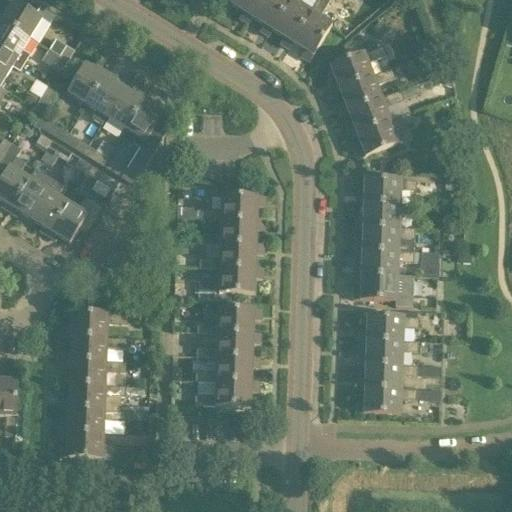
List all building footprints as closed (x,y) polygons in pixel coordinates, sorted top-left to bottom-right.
[(234,0),(230,7),(242,15),(238,21),(247,27),(251,20),(263,0),(234,0)] [(263,0),(251,20),(263,28),(259,34),(267,39),(271,33),(290,2),(286,0),(263,0)] [(290,0),(290,2),(271,33),(283,40),(279,46),(287,52),(291,45),(310,15),(299,8),(303,0),(290,0)] [(325,0),(319,0),(310,15),(291,45),(303,53),(299,59),(308,65),(331,28),(319,20),(330,3),(325,0)] [(1,13),(0,14),(0,23),(29,42),(42,22),(13,4),(6,16),(1,13)] [(22,53),(29,42),(0,23),(0,49),(25,65),(30,58),(22,53)] [(25,65),(0,49),(0,76),(6,80),(12,70),(20,75),(25,65)] [(59,60),(67,66),(74,54),(66,49),(59,60)] [(382,49),(362,58),(330,70),(335,84),(328,87),(332,96),(339,93),(371,80),(366,67),(386,59),(382,49)] [(55,84),(67,66),(59,60),(47,78),(55,84)] [(67,96),(87,108),(104,80),(107,75),(99,69),(96,75),(85,68),(67,96)] [(391,72),(371,80),(339,93),(344,106),(337,109),(341,118),(347,115),(380,102),(375,89),(395,81),(391,72)] [(107,75),(104,80),(87,108),(96,114),(91,121),(101,127),(106,120),(123,92),(112,85),(116,80),(107,75)] [(47,91),(40,102),(48,106),(60,87),(55,84),(47,78),(46,80),(47,91)] [(123,92),(106,120),(125,132),(142,104),(146,98),(138,93),(134,99),(123,92)] [(399,94),(380,102),(347,115),(352,128),(346,131),(349,140),(356,137),(389,124),(384,111),(403,104),(399,94)] [(125,132),(136,138),(131,146),(139,151),(131,164),(143,171),(155,152),(165,137),(154,130),(162,116),(151,109),(155,104),(146,98),(142,104),(125,132)] [(48,106),(40,102),(34,112),(41,117),(48,106)] [(408,116),(389,124),(356,137),(361,150),(354,153),(358,162),(398,147),(393,134),(412,126),(408,116)] [(40,130),(64,145),(69,137),(40,119),(33,130),(38,133),(40,130)] [(83,157),(88,149),(69,137),(64,145),(83,157)] [(36,146),(47,154),(52,145),(41,138),(36,146)] [(0,146),(0,155),(4,158),(11,146),(3,142),(0,146)] [(71,157),(52,145),(47,154),(66,165),(71,157)] [(0,184),(0,202),(4,204),(0,209),(0,210),(8,215),(29,182),(19,176),(25,166),(16,160),(21,153),(11,146),(4,158),(0,164),(0,170),(6,175),(0,184)] [(83,157),(102,169),(107,161),(88,149),(83,157)] [(102,169),(114,176),(119,168),(107,161),(102,169)] [(74,170),(84,177),(90,168),(79,162),(74,170)] [(119,187),(90,168),(84,177),(113,195),(119,187)] [(20,214),(31,221),(54,184),(35,172),(29,182),(8,215),(16,220),(20,214)] [(415,183),(399,183),(364,182),(364,196),(355,196),(356,206),(364,207),(398,207),(399,194),(415,194),(415,183)] [(31,221),(42,228),(38,234),(46,239),(67,206),(57,199),(63,190),(54,184),(31,221)] [(200,213),(200,223),(256,224),(256,209),(264,209),(264,200),(220,199),(220,214),(200,213)] [(77,212),(67,206),(46,239),(54,244),(58,239),(70,246),(78,232),(87,237),(103,211),(85,200),(77,212)] [(415,208),(398,207),(364,207),(363,220),(355,220),(355,230),(363,230),(397,231),(398,218),(414,219),(415,208)] [(219,224),(219,238),(199,237),(199,246),(255,248),(256,235),(263,235),(263,224),(256,224),(200,223),(219,224)] [(414,232),(397,231),(363,230),(362,244),(354,244),(354,254),(362,255),(397,255),(397,242),(414,242),(414,232)] [(219,248),(218,262),(199,261),(198,270),(255,271),(255,258),(262,258),(263,248),(255,248),(199,246),(199,247),(219,248)] [(413,256),(397,255),(362,255),(361,269),(354,268),(353,279),(361,279),(396,279),(396,266),(413,266),(413,256)] [(197,295),(217,296),(254,296),(254,282),(262,282),(262,271),(255,271),(198,270),(198,272),(218,272),(218,286),(198,285),(197,295)] [(412,280),(396,279),(361,279),(361,292),(353,292),(353,303),(395,303),(395,290),(412,290),(412,280)] [(196,326),(196,335),(252,337),(252,323),(260,324),(260,313),(217,311),(217,326),(196,326)] [(387,314),(387,319),(366,318),(366,334),(359,334),(359,344),(365,344),(402,345),(402,331),(418,332),(418,321),(416,321),(416,315),(387,314)] [(127,318),(107,317),(72,316),(71,331),(64,331),(63,340),(106,341),(107,328),(127,329),(127,318)] [(216,337),(216,351),(196,350),(195,359),(251,360),(251,346),(259,347),(259,337),(252,337),(196,335),(196,337),(216,337)] [(126,342),(106,341),(63,340),(63,341),(71,341),(70,355),(63,355),(62,364),(106,365),(106,351),(126,352),(126,342)] [(401,369),(401,355),(417,356),(417,345),(402,345),(365,344),(365,358),(358,357),(357,367),(365,367),(401,369)] [(216,361),(215,374),(195,373),(195,383),(250,384),(251,370),(259,370),(258,360),(251,360),(195,359),(195,360),(216,361)] [(125,366),(106,365),(62,364),(70,365),(69,378),(62,378),(62,388),(105,389),(105,375),(125,376),(125,366)] [(416,369),(401,369),(365,367),(364,381),(357,381),(357,391),(364,391),(400,393),(401,379),(416,380),(416,369)] [(14,440),(15,419),(16,384),(2,383),(2,376),(0,376),(0,418),(4,419),(3,439),(14,440)] [(215,385),(214,398),(194,398),(193,409),(202,409),(202,421),(214,422),(214,409),(249,410),(250,394),(258,394),(258,384),(250,384),(195,383),(194,385),(215,385)] [(124,390),(105,389),(62,388),(62,389),(69,389),(68,402),(61,402),(61,412),(104,413),(104,399),(124,400),(124,390)] [(416,393),(400,393),(364,391),(363,405),(356,404),(356,416),(399,417),(400,403),(415,403),(416,393)] [(124,414),(104,413),(61,412),(61,413),(68,413),(67,427),(60,427),(60,436),(103,437),(103,423),(123,424),(124,414)] [(123,438),(103,437),(60,436),(60,437),(67,437),(67,450),(60,450),(59,460),(102,462),(102,447),(122,448),(123,438)]
